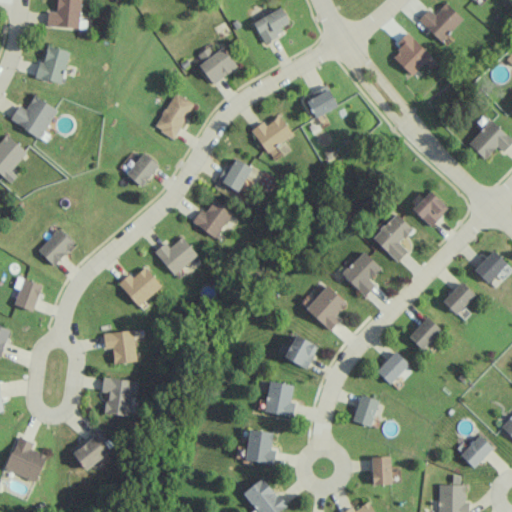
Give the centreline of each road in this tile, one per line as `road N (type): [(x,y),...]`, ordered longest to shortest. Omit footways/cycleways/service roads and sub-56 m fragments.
road 1 (residential): [(395,0),(221,117),(168,201),(84,274),(63,313),(75,363),(60,414),(39,412),(31,396),(38,353),(61,328)]
road 2 (residential): [(320,0),(341,41),(407,124),(511,230)]
road 3 (residential): [(489,209),(345,361),(327,393),(322,447)]
road 4 (residential): [(313,449),(302,461),(305,478),(329,484),(340,471),(337,455),(313,449)]
